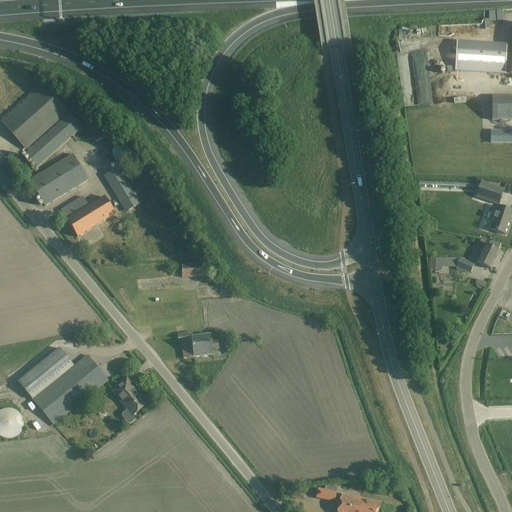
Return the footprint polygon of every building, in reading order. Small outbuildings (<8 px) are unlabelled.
[(511,75),(511,46),(457,43),(455,72),(509,75),(511,75)] [(27,150),(68,113),(43,85),(1,122),(27,150)] [(414,98),(410,85),(400,88),(404,101),(414,98)] [(472,102),(472,94),(452,93),(452,101),(472,102)] [(511,98),(492,98),(492,121),(511,121),(511,98)] [(37,169),(73,137),(82,129),(69,115),(25,155),(37,169)] [(511,132),(491,132),(491,144),(511,144),(511,132)] [(113,153),(113,155),(113,157),(114,159),(114,160),(116,162),(117,163),(119,164),(120,165),(122,165),(124,165),(126,165),(128,164),(129,163),(131,162),(132,160),(133,159),(133,157),(133,155),(133,153),(133,151),(132,149),(131,148),(129,147),(128,146),(126,145),(124,145),(122,145),(120,145),(119,146),(117,147),(116,148),(114,149),(114,151),(113,153)] [(73,156),(50,170),(30,182),(45,208),(88,182),(73,156)] [(125,178),(119,168),(104,177),(126,213),(141,204),(127,181),(142,177),(140,168),(124,173),(126,178),(125,178)] [(476,198),(499,206),(504,191),(481,183),(476,198)] [(61,212),(66,219),(78,239),(115,215),(105,198),(89,208),(83,198),(61,212)] [(506,236),(511,217),(511,212),(498,208),(490,230),(506,236)] [(491,270),(495,263),(500,252),(485,245),(476,263),(491,270)] [(440,267),(456,268),(459,260),(438,259),(431,258),(430,270),(440,271),(440,267)] [(456,268),(471,274),(474,266),(460,259),(459,260),(456,268)] [(210,263),(182,264),(182,279),(211,278),(210,263)] [(471,275),(469,280),(477,284),(480,279),(471,275)] [(181,289),(139,294),(142,326),(184,322),(181,289)] [(193,337),(192,332),(177,335),(178,340),(181,340),(184,360),(212,356),(212,351),(219,350),(218,343),(211,344),(210,335),(193,337)] [(108,382),(100,372),(88,357),(74,368),(59,349),(18,383),(53,426),(108,382)] [(127,380),(114,390),(118,395),(116,397),(128,411),(121,416),(129,426),(135,421),(133,417),(146,407),(138,397),(139,395),(127,380)] [(0,439),(2,440),(4,442),(7,442),(10,442),(13,442),(16,440),(18,439),(20,437),(22,435),(23,432),(24,429),(24,427),(24,424),(23,421),(22,418),(20,416),(18,414),(16,413),(13,412),(10,411),(7,411),(4,412),(2,413),(0,413),(0,439)] [(378,511),(380,504),(342,495),(338,511),(378,511)]
